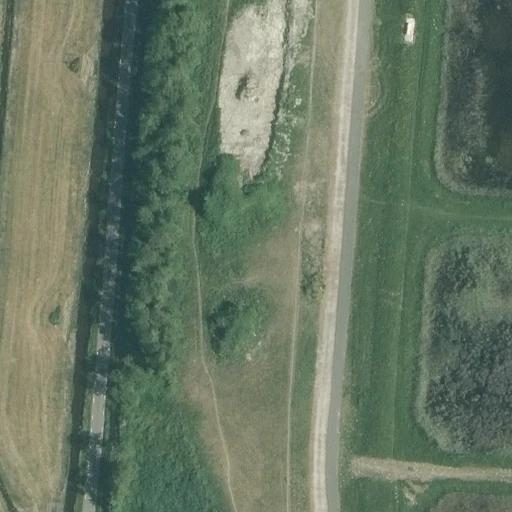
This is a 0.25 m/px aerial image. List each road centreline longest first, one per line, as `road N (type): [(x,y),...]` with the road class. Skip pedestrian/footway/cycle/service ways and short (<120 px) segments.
road 1 (unclassified): [(88,511),(132,0)]
road 2 (track): [(349,0),(318,511)]
